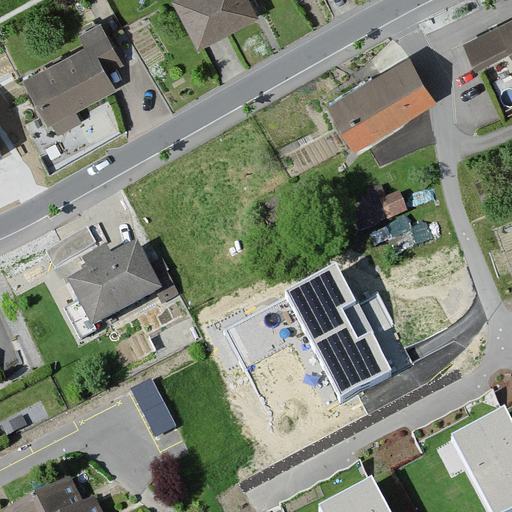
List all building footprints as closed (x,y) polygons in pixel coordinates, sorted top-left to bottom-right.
[(246,0),(173,0),(196,48),(256,20),(246,0)] [(511,22),(464,45),(475,69),(509,53),(511,58),(511,22)] [(87,50),(24,80),(46,125),(51,123),(56,133),(78,122),(73,111),(113,92),(104,74),(118,67),(99,26),(80,35),(87,50)] [(408,60),(328,106),(354,150),(433,104),(408,60)] [(404,219),(396,200),(380,206),(387,225),(404,219)] [(370,206),(348,214),(356,234),(378,226),(370,206)] [(84,234),(43,256),(51,271),(92,249),(84,234)] [(91,332),(160,296),(162,301),(170,296),(155,269),(148,273),(138,253),(111,268),(106,258),(83,269),(89,279),(69,290),(91,332)] [(333,270),(286,295),(342,400),(389,375),(333,270)] [(507,511),(511,510),(511,422),(505,408),(452,434),(490,511),(507,511)] [(385,511),(370,483),(320,508),(322,511),(385,511)] [(79,511),(66,488),(20,511),(93,511),(91,508),(83,511),(79,511)]
